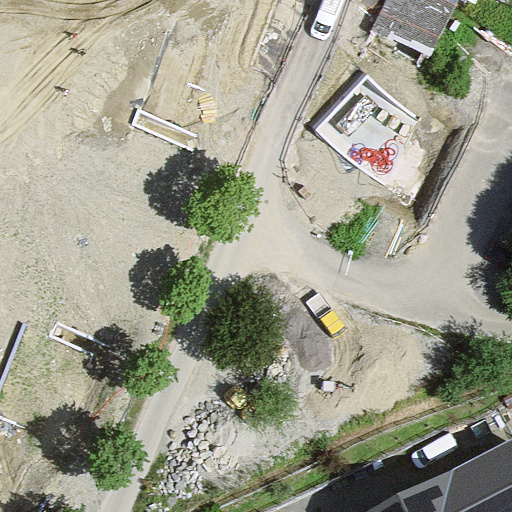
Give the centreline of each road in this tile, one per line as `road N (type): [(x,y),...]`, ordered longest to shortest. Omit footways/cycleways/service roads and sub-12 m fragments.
road 1 (unclassified): [(114,511),(243,228),(334,0)]
road 2 (unknown): [(0,328),(105,112),(164,66),(308,0)]
